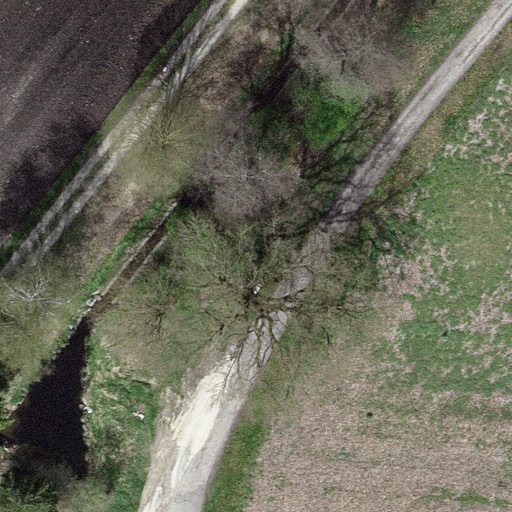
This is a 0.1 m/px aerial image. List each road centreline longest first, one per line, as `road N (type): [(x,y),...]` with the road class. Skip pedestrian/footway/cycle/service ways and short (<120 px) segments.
road 1 (track): [(506,0),(315,250),(213,416),(180,511)]
road 2 (track): [(255,0),(0,309)]
